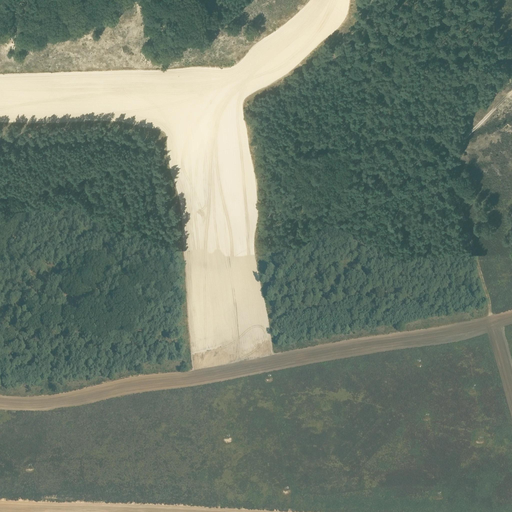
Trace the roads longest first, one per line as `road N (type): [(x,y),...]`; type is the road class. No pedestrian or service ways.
road 1 (track): [(0,403),(42,405),(511,317)]
road 2 (track): [(0,95),(162,93),(239,83),(301,37),(330,0)]
